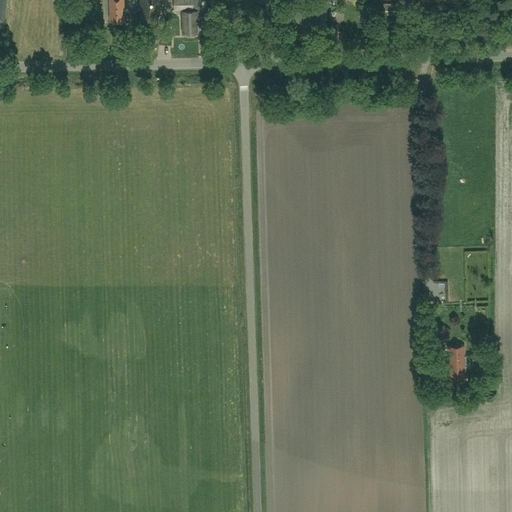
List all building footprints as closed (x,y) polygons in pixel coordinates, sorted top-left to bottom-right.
[(108,0),(110,21),(125,20),(123,0),(108,0)] [(155,34),(162,0),(140,0),(138,9),(141,9),(137,30),(155,34)] [(192,0),(174,0),(174,7),(184,7),(185,7),(185,10),(183,10),(184,18),(183,18),(183,33),(197,32),(197,31),(203,31),(203,16),(197,16),(196,10),(188,10),(188,7),(192,7),(192,0)] [(383,4),(383,16),(395,16),(395,4),(383,4)] [(308,34),(309,10),(293,10),(292,33),(308,34)] [(434,300),(447,301),(447,284),(434,283),(434,300)] [(464,345),(447,346),(449,371),(453,371),(453,379),(465,379),(465,370),(465,365),(466,365),(466,366),(472,366),(471,354),(465,354),(465,355),(464,355),(464,345)] [(431,399),(445,398),(452,398),(451,385),(430,387),(431,399)]
